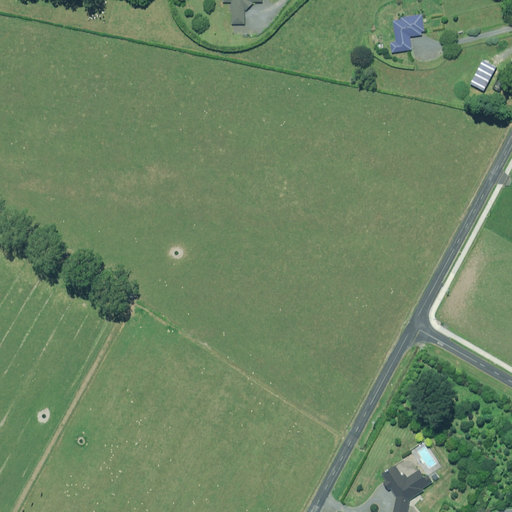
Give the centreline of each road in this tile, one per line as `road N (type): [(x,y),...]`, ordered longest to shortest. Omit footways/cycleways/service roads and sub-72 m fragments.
road 1 (unclassified): [(412,325),(511,138)]
road 2 (unclassified): [(313,511),(412,325)]
